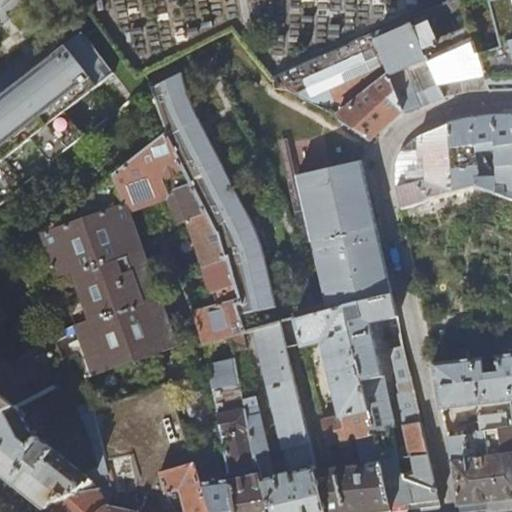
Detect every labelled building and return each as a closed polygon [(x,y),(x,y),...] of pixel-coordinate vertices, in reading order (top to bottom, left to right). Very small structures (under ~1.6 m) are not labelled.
[(15,6),(10,0),(4,0),(0,3),(0,7),(5,14),(15,6)] [(461,0),(456,0),(410,22),(444,98),(459,94),(468,92),(491,91),(461,0)] [(480,0),(461,0),(491,91),(508,90),(511,90),(511,6),(510,0),(489,0),(508,66),(503,68),(498,50),(496,50),(480,0)] [(410,22),(374,38),(402,112),(404,114),(415,110),(432,103),(444,98),(410,22)] [(0,164),(34,138),(53,163),(85,138),(66,113),(114,75),(83,34),(65,48),(55,56),(36,71),(16,87),(9,92),(0,99),(0,164)] [(381,130),(390,121),(396,116),(402,112),(374,38),(273,84),(274,92),(348,125),(367,139),(372,140),(381,130)] [(65,48),(59,40),(49,47),(55,56),(65,48)] [(262,250),(184,89),(184,85),(181,79),(151,93),(167,135),(173,151),(185,171),(216,234),(219,234),(220,238),(227,260),(230,270),(231,270),(233,284),(234,293),(236,307),(239,316),(276,307),(262,250)] [(9,92),(16,87),(13,83),(6,88),(9,92)] [(511,117),(494,118),(480,119),(473,120),(449,125),(452,195),(476,188),(511,200),(511,117)] [(449,125),(424,135),(417,138),(407,145),(404,148),(400,154),(397,163),(396,168),(396,177),(397,188),(401,210),(452,195),(449,125)] [(178,347),(130,211),(168,196),(177,222),(186,219),(211,292),(233,284),(231,270),(230,270),(227,260),(220,238),(219,234),(216,234),(185,171),(173,151),(167,135),(115,176),(125,205),(42,236),(61,289),(55,291),(54,290),(45,293),(55,324),(64,337),(55,343),(62,359),(77,356),(86,386),(81,384),(88,406),(93,406),(91,398),(107,404),(160,388),(149,356),(175,346),(176,348),(178,347)] [(381,243),(375,216),(375,215),(370,194),(367,179),(363,162),(300,176),(329,311),(344,307),(392,295),(393,295),(381,243)] [(239,316),(236,307),(234,293),(225,295),(227,302),(194,311),(205,343),(232,336),(244,333),(245,333),(239,316)] [(397,318),(392,295),(344,307),(392,511),(393,511),(416,509),(441,506),(404,347),(391,350),(397,374),(393,375),(410,456),(398,459),(391,429),(395,428),(372,324),(397,318)] [(392,511),(344,307),(329,311),(298,319),(296,320),(303,347),(323,342),(339,412),(333,413),(334,418),(322,421),(328,445),(357,438),(362,460),(358,461),(359,467),(334,470),(317,471),(326,511),(392,511)] [(326,511),(317,471),(280,324),(254,330),(287,460),(280,461),(282,468),(275,469),(258,399),(244,333),(232,336),(234,349),(256,459),(259,468),(260,473),(270,511),(326,511)] [(253,469),(259,468),(256,459),(234,349),(208,356),(213,389),(235,385),(239,403),(217,409),(230,481),(234,511),(270,511),(260,473),(254,474),(253,469)] [(511,356),(433,368),(441,409),(509,399),(511,426),(511,428),(508,429),(506,414),(487,416),(490,431),(482,433),(483,433),(448,437),(458,506),(492,501),(511,498),(511,356)] [(81,384),(78,374),(13,408),(7,412),(0,419),(0,469),(32,495),(40,501),(49,508),(55,501),(58,501),(92,482),(110,473),(107,461),(108,460),(93,406),(88,406),(81,384)] [(163,511),(174,511),(166,496),(161,474),(194,464),(168,386),(160,388),(107,404),(91,398),(93,406),(108,460),(107,461),(110,473),(116,498),(108,505),(131,509),(133,502),(154,505),(157,496),(163,511)] [(0,419),(7,412),(13,408),(0,397),(0,419)] [(210,511),(201,484),(194,464),(161,474),(166,496),(174,511),(210,511)] [(234,511),(230,481),(201,484),(210,511),(234,511)] [(92,482),(58,501),(55,501),(49,508),(53,511),(100,511),(108,505),(92,482)]
